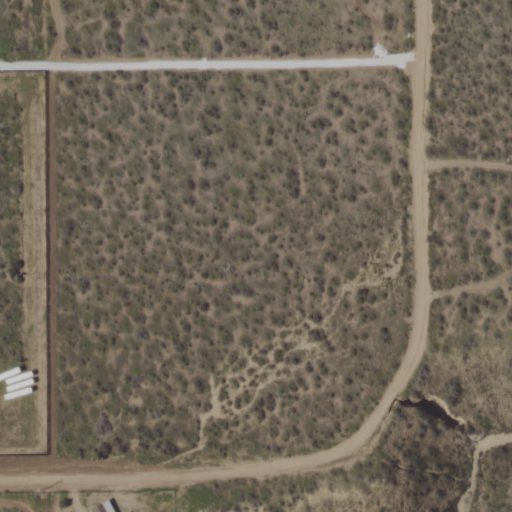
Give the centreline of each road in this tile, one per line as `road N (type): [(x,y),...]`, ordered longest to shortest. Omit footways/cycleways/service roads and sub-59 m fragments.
road 1 (residential): [(418,0),(422,319),(413,356),(367,439),(300,462),(0,477)]
road 2 (residential): [(36,0),(40,476)]
